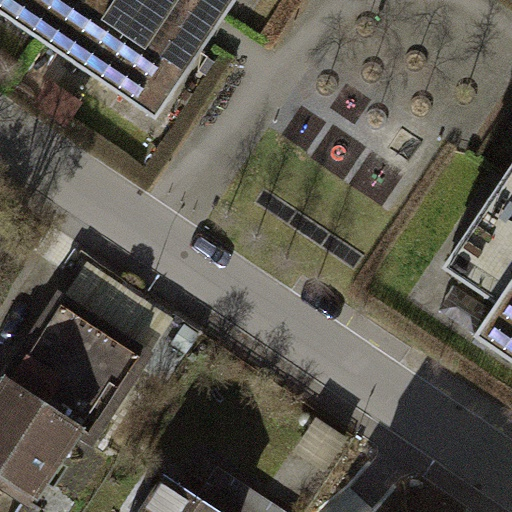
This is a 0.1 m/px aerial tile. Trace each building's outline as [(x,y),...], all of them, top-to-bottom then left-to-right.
[(0,0),(0,18),(147,119),(202,39),(228,0),(0,0)] [(511,148),(434,264),(487,300),(464,333),(511,364),(511,148)] [(6,228),(0,238),(0,260),(8,265),(24,240),(6,228)] [(178,320),(90,262),(67,298),(154,355),(178,320)] [(66,311),(13,390),(87,438),(89,439),(141,362),(66,311)] [(0,392),(0,482),(12,490),(28,500),(41,509),(87,438),(13,390),(5,385),(0,392)] [(282,511),(217,468),(195,501),(211,511),(282,511)] [(146,511),(211,511),(195,501),(165,481),(157,494),(147,488),(137,505),(147,511),(146,511)]
